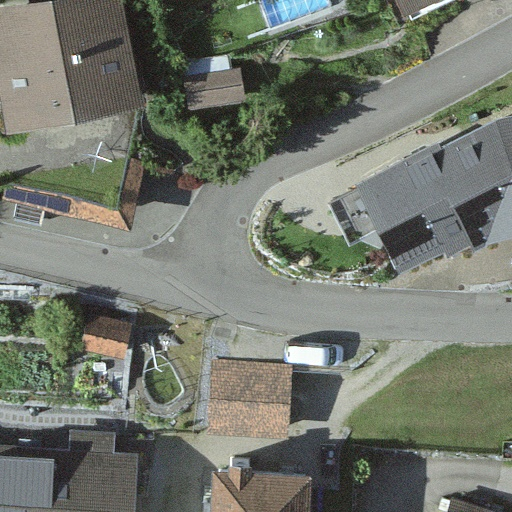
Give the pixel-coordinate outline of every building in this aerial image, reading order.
[(127,0),(0,0),(0,68),(10,115),(145,87),(127,0)] [(241,65),(186,75),(191,101),(246,91),(241,65)] [(511,104),(500,106),(395,161),(419,204),(455,183),(477,225),(511,207),(511,104)] [(133,318),(89,308),(81,341),(126,351),(133,318)] [(293,362),(214,358),(211,424),(289,428),(293,362)] [(72,423),(71,441),(0,436),(0,511),(137,511),(141,442),(116,440),(116,426),(72,423)] [(228,453),(215,452),(212,511),(309,511),(313,458),(253,455),(254,447),(229,445),(228,453)]
